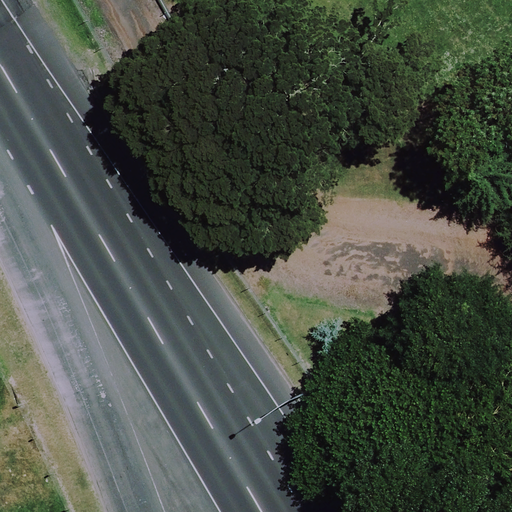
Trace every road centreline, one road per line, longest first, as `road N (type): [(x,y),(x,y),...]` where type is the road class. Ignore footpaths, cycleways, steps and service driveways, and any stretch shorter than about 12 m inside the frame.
road 1 (secondary): [(245,422),(0,48)]
road 2 (secondary): [(166,511),(155,450),(0,106)]
